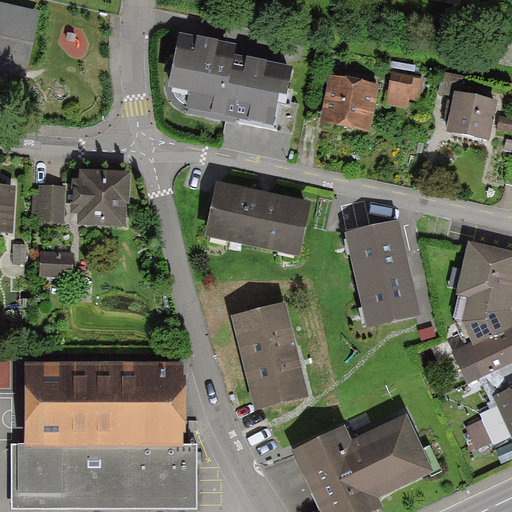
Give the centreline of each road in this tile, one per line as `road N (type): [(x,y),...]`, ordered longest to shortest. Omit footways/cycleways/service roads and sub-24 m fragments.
road 1 (residential): [(272,511),(206,381),(144,144)]
road 2 (residential): [(511,224),(144,144)]
road 3 (residential): [(144,144),(132,47),(138,0)]
road 4 (residential): [(144,144),(0,140)]
